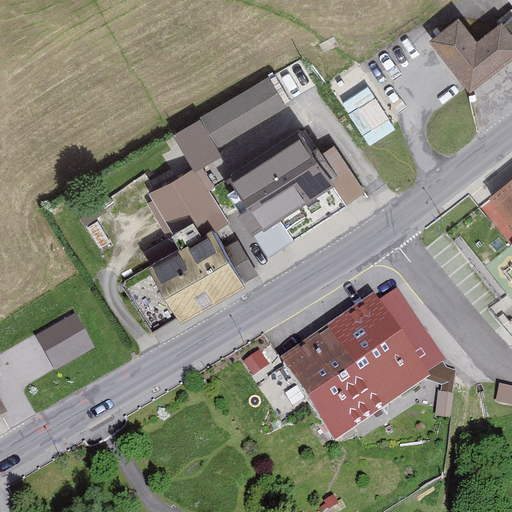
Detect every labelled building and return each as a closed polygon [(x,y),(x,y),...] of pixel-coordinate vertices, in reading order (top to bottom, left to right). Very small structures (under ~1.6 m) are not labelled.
[(511,57),(511,15),(479,42),(459,17),(431,39),(472,90),(511,57)] [(367,77),(341,96),(373,141),(399,122),(367,77)] [(267,82),(173,132),(196,174),(227,158),(217,140),(280,107),(267,82)] [(295,125),(214,175),(247,229),(273,213),(287,236),(343,201),(295,125)] [(236,284),(209,231),(182,176),(147,193),(175,249),(145,265),(170,316),(236,284)] [(511,176),(484,201),(511,233),(511,176)] [(429,385),(372,303),(277,369),(334,451),(429,385)] [(75,314),(35,335),(55,372),(94,351),(75,314)] [(262,346),(247,362),(259,373),(274,357),(262,346)]
